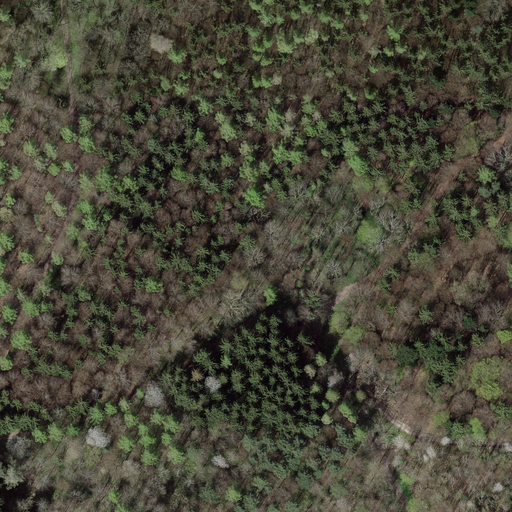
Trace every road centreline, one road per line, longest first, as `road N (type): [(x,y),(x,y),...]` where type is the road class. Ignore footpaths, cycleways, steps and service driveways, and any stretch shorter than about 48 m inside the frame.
road 1 (track): [(0,437),(70,424),(273,313),(302,324),(317,343),(408,511)]
road 2 (track): [(0,354),(76,186),(62,0)]
